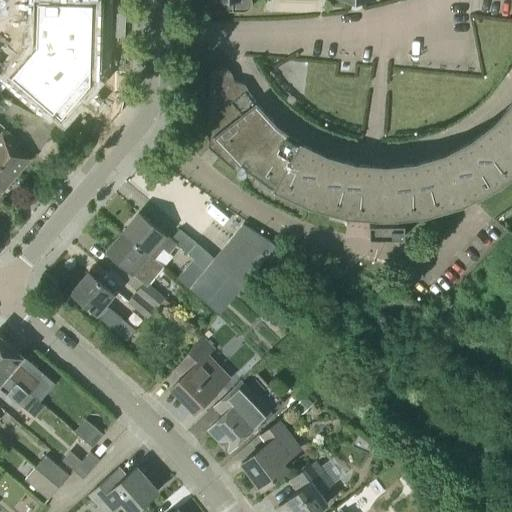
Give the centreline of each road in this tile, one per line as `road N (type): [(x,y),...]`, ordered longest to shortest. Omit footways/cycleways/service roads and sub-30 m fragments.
road 1 (residential): [(152,0),(143,122),(1,291)]
road 2 (residential): [(230,511),(180,450),(1,291)]
